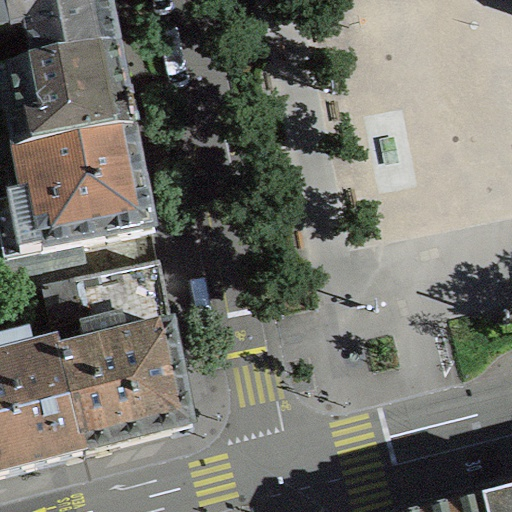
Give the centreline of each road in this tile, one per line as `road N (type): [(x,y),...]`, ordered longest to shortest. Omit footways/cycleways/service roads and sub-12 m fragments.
road 1 (residential): [(182,0),(259,377),(302,490)]
road 2 (secondary): [(511,436),(302,490)]
